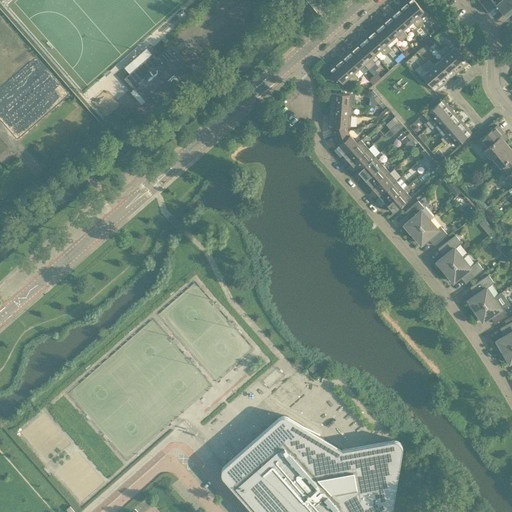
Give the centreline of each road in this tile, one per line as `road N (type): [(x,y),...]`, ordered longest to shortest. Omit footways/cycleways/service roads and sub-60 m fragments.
road 1 (residential): [(511,400),(424,272),(319,150),(313,86),(293,61)]
road 2 (residential): [(0,316),(130,203)]
road 3 (residential): [(166,171),(293,61)]
